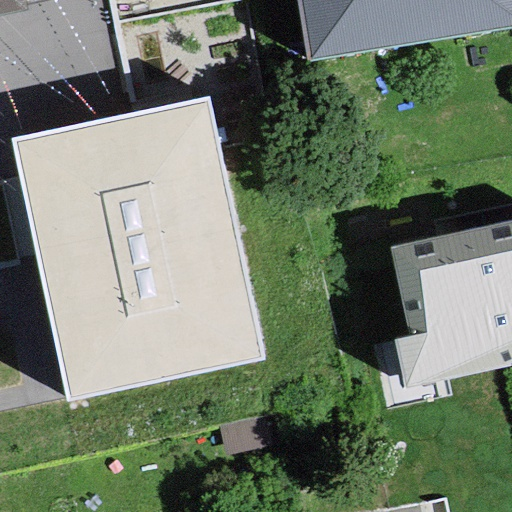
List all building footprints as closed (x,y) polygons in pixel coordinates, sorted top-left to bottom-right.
[(0,0),(0,10),(23,6),(21,0),(0,0)] [(511,0),(300,0),(310,60),(511,26),(511,0)] [(264,356),(209,96),(12,137),(68,398),(264,356)] [(511,219),(391,246),(409,334),(395,337),(405,386),(511,362),(511,219)] [(511,511),(511,479),(427,497),(430,511),(511,511)]
